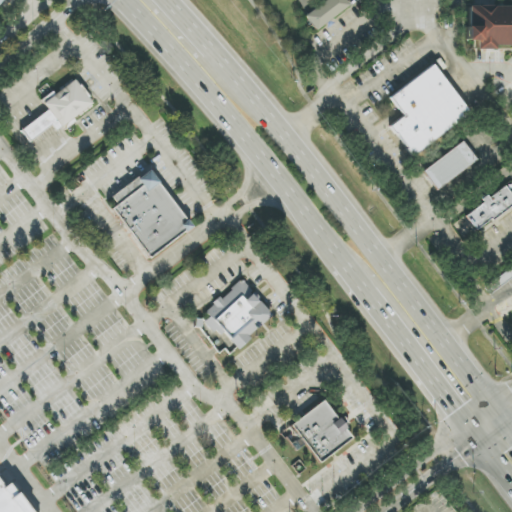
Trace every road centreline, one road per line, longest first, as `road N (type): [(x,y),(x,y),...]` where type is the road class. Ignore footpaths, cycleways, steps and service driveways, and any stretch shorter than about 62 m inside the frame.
road 1 (primary): [(491,406),(210,51)]
road 2 (primary): [(121,0),(340,261)]
road 3 (primary): [(340,261),(465,425)]
